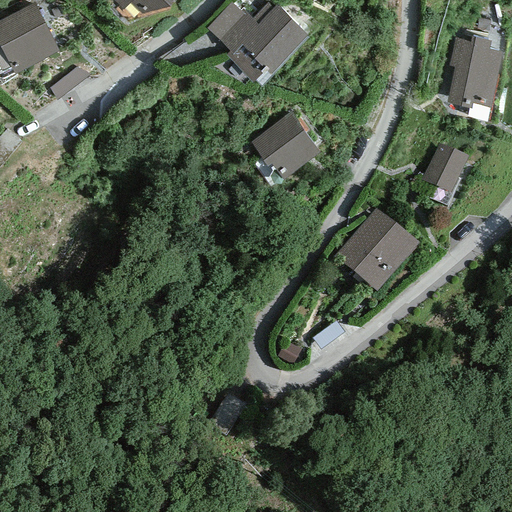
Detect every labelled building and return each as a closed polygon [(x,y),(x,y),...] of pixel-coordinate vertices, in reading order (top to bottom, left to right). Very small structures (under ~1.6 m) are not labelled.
[(168,7),(171,0),(112,0),(123,10),(130,3),(141,13),(168,7)] [(255,80),(261,86),(308,37),(276,3),(273,6),(268,1),(252,18),(242,8),(240,10),(231,1),(204,28),(227,51),(224,54),(252,82),(255,80)] [(33,3),(0,19),(0,44),(14,73),(57,52),(33,3)] [(469,41),(454,38),(447,66),(453,67),(444,103),(471,109),(472,104),(490,108),(503,51),(490,48),(492,40),(470,35),(469,41)] [(88,75),(75,67),(50,88),(57,100),(88,75)] [(283,179),(319,153),(289,112),(249,142),(266,165),(270,162),(283,179)] [(467,156),(438,143),(421,180),(450,193),(467,156)] [(418,244),(375,209),(333,257),(375,291),(418,244)] [(210,420),(229,433),(248,405),(229,392),(210,420)]
